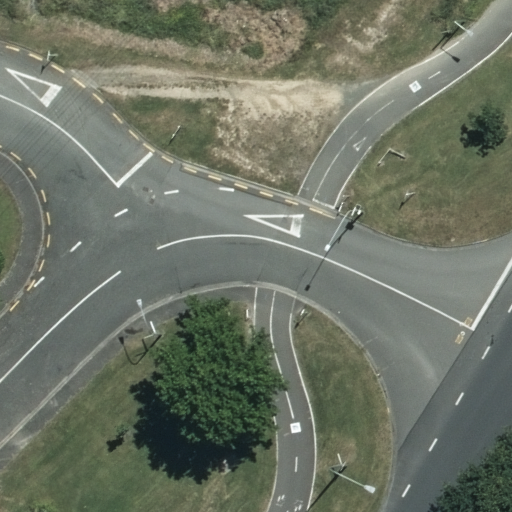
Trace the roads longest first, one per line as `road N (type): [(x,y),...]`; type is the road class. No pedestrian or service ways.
road 1 (residential): [(152,250),(184,239),(250,235),(294,247),(511,354)]
road 2 (track): [(294,247),(289,132),(374,0)]
road 3 (residential): [(0,97),(49,121),(119,187),(152,250)]
road 4 (residential): [(0,384),(85,297),(152,250)]
